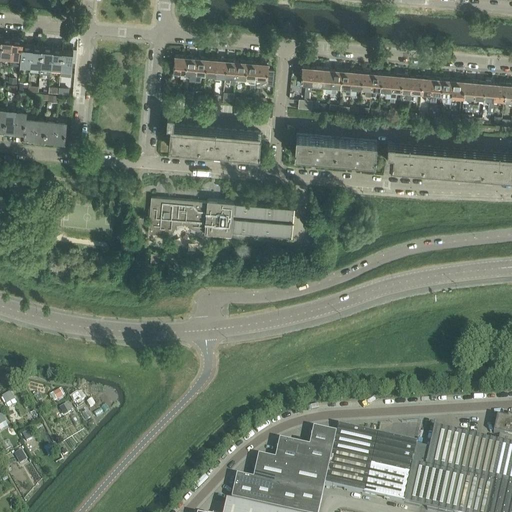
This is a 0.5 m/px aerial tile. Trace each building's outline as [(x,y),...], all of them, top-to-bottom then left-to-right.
[(0,57),(11,58),(13,36),(2,35),(0,57)] [(11,58),(20,59),(21,43),(22,43),(23,37),(13,36),(11,58)] [(19,65),(30,66),(32,44),(22,43),(21,43),(20,59),(19,65)] [(42,45),(32,44),(30,66),(40,67),(42,45)] [(52,45),(42,45),(40,67),(50,68),(52,45)] [(61,69),(62,46),(52,45),(50,68),(61,69)] [(76,47),(62,46),(61,69),(71,70),(72,62),(75,62),(76,47)] [(174,73),(185,74),(186,56),(182,56),(182,55),(176,54),(176,55),(175,55),(174,73)] [(190,77),(195,78),(197,57),(193,57),(193,56),(187,55),(187,56),(186,56),(185,74),(186,74),(186,72),(191,72),(190,77)] [(200,73),(205,74),(207,57),(201,56),(201,58),(197,57),(195,78),(200,78),(200,73)] [(210,79),(215,79),(216,59),(212,58),(212,57),(207,57),(205,74),(211,74),(210,79)] [(220,59),(216,59),(215,79),(219,80),(220,75),(225,75),(227,59),(220,58),(220,59)] [(232,59),(227,59),(225,75),(231,76),(230,81),(235,81),(236,61),(232,60),(232,59)] [(241,61),(236,61),(235,81),(239,82),(240,77),(245,77),(246,60),(241,60),(241,61)] [(246,60),(245,77),(245,82),(250,82),(255,83),(255,80),(257,62),(252,62),(253,61),(246,60)] [(257,62),(255,80),(267,81),(268,64),(268,63),(268,62),(261,61),(260,63),(257,62)] [(310,100),(311,88),(313,67),(309,67),(309,66),(304,65),(303,66),(301,82),(307,82),(306,87),(307,87),(306,100),(310,100)] [(316,83),(321,84),(323,67),(317,66),(316,68),(313,67),(311,88),(316,88),(316,83)] [(326,89),(331,89),(333,69),(329,69),(329,67),(323,67),(321,84),(326,84),(326,89)] [(336,85),(341,85),(343,69),(336,68),(336,69),(333,69),(331,89),(335,90),(336,85)] [(346,91),(351,91),(353,71),(349,70),(349,69),(343,69),(341,85),(346,86),(346,91)] [(356,87),(361,87),(363,70),(356,70),(356,71),(353,71),(351,91),(356,92),(356,87)] [(366,92),(371,93),(373,72),(368,72),(369,71),(363,70),(361,87),(366,88),(366,92)] [(376,88),(381,89),(382,72),(376,72),(376,73),(373,72),(371,93),(376,93),(376,88)] [(386,94),(391,95),(392,74),(388,74),(388,73),(382,72),(381,89),(386,89),(386,94)] [(395,90),(401,91),(402,74),(396,73),(396,74),(392,74),(391,95),(395,95),(395,90)] [(405,96),(411,96),(413,76),(408,75),(408,74),(402,74),(401,91),(406,91),(405,96)] [(416,92),(421,92),(422,76),(417,75),(417,76),(413,76),(411,96),(415,97),(416,92)] [(426,98),(431,98),(433,78),(428,77),(429,76),(422,76),(421,92),(426,93),(426,98)] [(436,94),(441,94),(442,77),(437,77),(437,78),(433,78),(431,98),(435,98),(436,94)] [(446,99),(451,100),(452,79),(448,79),(448,78),(442,77),(441,94),(446,95),(446,99)] [(455,95),(462,96),(464,79),(456,79),(456,80),(452,79),(451,100),(455,100),(455,95)] [(468,101),(473,102),(475,81),(471,81),(471,80),(464,79),(462,96),(468,96),(468,101)] [(479,97),(484,98),(485,81),(479,81),(479,82),(475,81),(473,102),(478,102),(479,97)] [(485,81),(484,98),(483,103),(488,103),(487,112),(493,113),(493,104),(495,83),(491,83),(491,82),(485,81)] [(499,84),(495,83),(493,104),(498,104),(498,99),(504,99),(505,83),(499,82),(499,84)] [(224,91),(224,99),(234,100),(235,92),(224,91)] [(299,106),(312,107),(312,100),(310,100),(306,100),(299,99),(299,106)] [(323,108),(323,101),(314,100),(313,107),(323,108)] [(4,131),(14,132),(16,110),(6,109),(4,131)] [(14,132),(24,133),(26,117),(27,111),(16,110),(14,132)] [(170,124),(169,139),(169,146),(259,154),(261,131),(173,124),(174,113),(167,112),(166,123),(170,124)] [(24,133),(23,139),(34,140),(36,118),(26,117),(24,133)] [(34,140),(44,141),(46,119),(36,118),(34,140)] [(46,119),(44,141),(54,142),(56,120),(46,119)] [(67,121),(56,120),(54,142),(65,143),(67,121)] [(295,154),(312,156),(335,158),(337,135),(297,132),(295,154)] [(337,135),(335,158),(375,161),(377,139),(337,135)] [(393,153),(392,165),(511,175),(511,152),(417,144),(394,143),(394,142),(388,141),(387,153),(393,153)] [(207,201),(156,197),(151,196),(150,205),(149,208),(149,215),(149,218),(148,233),(162,234),(162,233),(168,234),(174,230),(176,224),(182,223),(187,224),(192,228),(198,230),(205,231),(207,201)] [(207,201),(205,231),(231,234),(231,233),(233,218),(234,202),(234,201),(207,199),(207,201)] [(234,202),(233,218),(245,219),(246,203),(234,202)] [(246,203),(245,219),(257,220),(258,204),(246,203)] [(258,204),(257,220),(269,221),(270,205),(258,204)] [(281,222),(282,206),(270,205),(269,221),(281,222)] [(282,206),(281,222),(293,223),(295,207),(294,207),(282,206)] [(231,233),(243,234),(245,219),(233,218),(231,233)] [(243,234),(255,235),(257,220),(245,219),(243,234)] [(267,236),(269,221),(257,220),(255,235),(267,236)] [(267,236),(279,237),(281,222),(269,221),(267,236)] [(293,223),(281,222),(279,237),(291,238),(292,239),(293,223)] [(61,390),(50,396),(54,403),(64,398),(63,397),(64,396),(61,390)] [(34,396),(38,403),(42,401),(39,393),(34,396)] [(10,394),(2,398),(8,409),(16,405),(10,394)] [(67,405),(59,410),(64,417),(73,412),(70,406),(68,407),(67,405)] [(97,418),(103,414),(100,409),(94,413),(97,418)] [(71,420),(76,427),(79,425),(75,418),(71,420)] [(413,465),(470,478),(511,487),(511,421),(510,421),(505,420),(505,423),(498,421),(495,435),(501,436),(500,443),(435,429),(431,450),(417,447),(413,465)] [(373,470),(410,478),(413,465),(417,447),(417,444),(338,427),(336,435),(327,475),(325,487),(367,496),(373,470)] [(327,475),(336,435),(313,429),(309,448),(279,441),(275,461),(258,457),(257,460),(327,475)] [(29,432),(22,435),(26,444),(34,440),(29,432)] [(20,452),(14,456),(19,465),(26,461),(20,452)] [(327,475),(257,460),(253,481),(237,477),(231,501),(282,511),(318,511),(325,487),(327,475)] [(404,504),(438,511),(462,511),(470,478),(413,465),(410,478),(404,504)] [(367,496),(404,504),(410,478),(373,470),(367,496)] [(511,511),(511,487),(470,478),(462,511),(511,511)] [(267,511),(226,503),(224,511),(267,511)]
